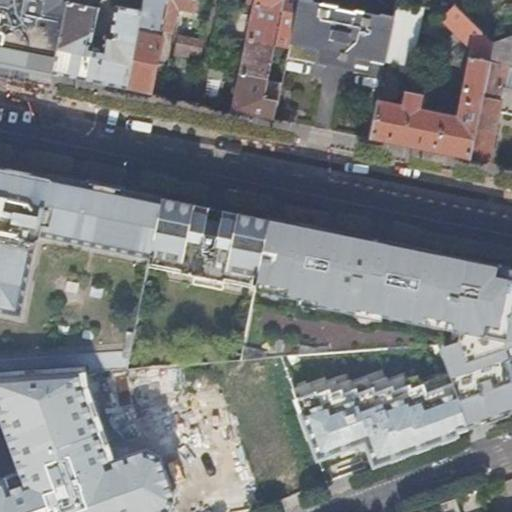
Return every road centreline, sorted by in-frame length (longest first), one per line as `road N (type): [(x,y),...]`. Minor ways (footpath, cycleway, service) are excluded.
road 1 (secondary): [(511,218),(0,115)]
road 2 (residential): [(511,447),(332,511)]
